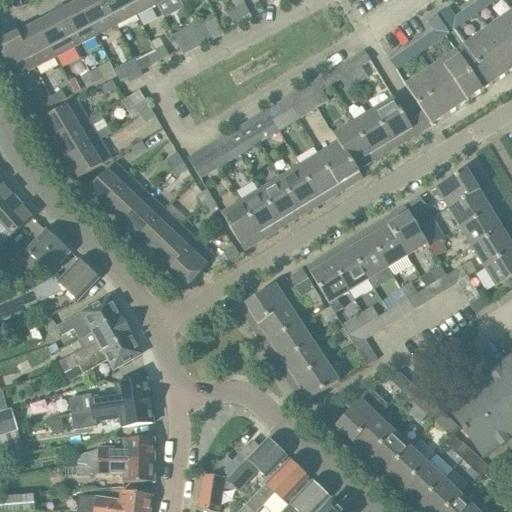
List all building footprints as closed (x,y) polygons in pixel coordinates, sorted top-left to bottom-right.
[(102,0),(82,0),(78,3),(96,36),(116,26),(102,0)] [(102,0),(116,26),(136,15),(128,0),(102,0)] [(128,0),(136,15),(156,5),(153,0),(128,0)] [(483,10),(493,3),(490,0),(480,0),(477,2),(483,10)] [(477,2),(467,9),(473,17),(483,10),(477,2)] [(58,13),(76,47),(96,36),(78,3),(58,13)] [(250,14),(245,4),(236,9),(241,19),(250,14)] [(447,24),(455,18),(448,8),(440,14),(447,24)] [(241,19),(236,9),(227,13),(232,23),(241,19)] [(463,24),(473,17),(467,9),(457,17),(463,24)] [(511,12),(406,87),(432,126),(491,86),(511,70),(511,12)] [(58,13),(38,24),(55,57),(76,47),(58,13)] [(443,26),(436,16),(427,22),(434,32),(443,26)] [(447,24),(453,31),(463,24),(457,17),(455,18),(447,24)] [(55,57),(38,24),(17,34),(35,68),(55,57)] [(204,25),(195,30),(201,40),(209,35),(204,25)] [(438,42),(449,35),(443,26),(434,32),(432,33),(438,42)] [(201,40),(195,30),(187,34),(192,44),(201,40)] [(432,33),(422,40),(427,49),(438,42),(432,33)] [(35,68),(17,34),(0,43),(0,51),(14,79),(35,68)] [(422,40),(411,47),(417,56),(427,49),(422,40)] [(164,46),(155,51),(160,61),(169,57),(164,46)] [(411,47),(401,55),(406,63),(417,56),(411,47)] [(160,61),(155,51),(146,55),(152,65),(160,61)] [(371,62),(365,52),(355,58),(361,68),(371,62)] [(401,55),(390,62),(396,70),(406,63),(401,55)] [(128,78),(122,67),(114,71),(120,82),(128,78)] [(89,73),(95,83),(103,79),(98,69),(89,73)] [(335,70),(325,76),(331,86),(341,80),(335,70)] [(86,88),(95,83),(89,73),(81,78),(82,80),(86,88)] [(331,86),(325,76),(315,82),(321,92),(331,86)] [(117,89),(113,81),(101,87),(105,95),(117,89)] [(51,98),(55,106),(66,99),(62,91),(51,98)] [(318,107),(312,97),(301,103),(308,113),(318,107)] [(55,106),(51,98),(32,109),(37,117),(55,106)] [(394,99),(374,111),(396,148),(416,136),(394,99)] [(43,120),(55,140),(88,120),(76,100),(43,120)] [(141,115),(151,109),(146,101),(136,107),(141,115)] [(156,117),(151,109),(141,115),(146,123),(156,117)] [(396,148),(374,111),(354,123),(377,160),(396,148)] [(282,115),(272,121),(278,131),(288,125),(282,115)] [(67,159),(100,140),(88,120),(55,140),(67,159)] [(269,137),(278,131),(272,121),(262,127),(269,137)] [(377,160),(354,123),(334,136),(339,144),(340,143),(357,171),(358,171),(377,160)] [(243,139),(233,145),(239,155),(249,149),(243,139)] [(100,140),(67,159),(79,179),(112,160),(100,140)] [(146,150),(142,142),(131,149),(135,156),(146,150)] [(340,143),(339,144),(320,155),(342,192),(363,179),(358,171),(357,171),(340,143)] [(239,155),(233,145),(223,151),(230,161),(239,155)] [(220,167),(226,163),(220,153),(214,157),(220,167)] [(173,168),(181,160),(178,154),(168,160),(173,168)] [(320,155),(300,167),(322,204),(342,192),(320,155)] [(220,167),(214,157),(207,161),(214,171),(220,167)] [(188,171),(181,160),(173,168),(178,177),(188,171)] [(88,191),(105,207),(132,179),(115,163),(88,191)] [(210,173),(204,163),(194,169),(200,179),(210,173)] [(322,204),(300,167),(281,179),(303,216),(322,204)] [(448,209),(485,187),(473,167),(436,189),(448,209)] [(122,222),(148,195),(132,179),(105,207),(122,222)] [(281,179),(261,191),(283,228),(303,216),(281,179)] [(0,238),(4,243),(33,217),(14,196),(3,184),(0,186),(0,238)] [(460,229),(497,207),(485,187),(448,209),(460,229)] [(202,204),(210,196),(207,190),(197,196),(202,204)] [(261,191),(242,203),(264,240),(283,228),(261,191)] [(138,238),(165,210),(148,195),(122,222),(138,238)] [(217,207),(210,196),(202,204),(207,212),(217,207)] [(426,207),(421,198),(409,205),(415,214),(426,207)] [(244,252),(264,240),(242,203),(222,215),(244,252)] [(472,248),(509,226),(497,207),(460,229),(472,248)] [(385,220),(407,257),(428,244),(405,208),(385,220)] [(138,238),(155,254),(181,226),(165,210),(138,238)] [(438,229),(432,219),(422,225),(428,235),(438,229)] [(366,232),(388,269),(407,257),(385,220),(366,232)] [(171,270),(198,242),(181,226),(155,254),(171,270)] [(484,268),(511,250),(511,231),(509,226),(472,248),(484,268)] [(71,253),(46,230),(25,252),(26,253),(12,267),(21,276),(35,262),(50,276),(71,253)] [(369,281),(388,269),(366,232),(346,244),(369,281)] [(446,251),(440,241),(430,247),(436,257),(446,251)] [(215,258),(198,242),(171,270),(188,286),(215,258)] [(327,256),(349,292),(369,281),(346,244),(327,256)] [(239,255),(234,247),(223,254),(228,261),(239,255)] [(511,278),(511,250),(484,268),(496,288),(511,278)] [(329,305),(331,308),(335,314),(343,309),(337,300),(349,292),(327,256),(307,268),(329,305)] [(78,260),(66,273),(58,282),(56,281),(54,278),(15,295),(0,301),(0,323),(31,311),(29,306),(64,290),(77,302),(99,280),(78,260)] [(467,278),(461,268),(451,274),(457,284),(467,278)] [(305,296),(315,291),(308,279),(302,270),(291,277),(294,282),(292,283),(301,299),(305,296)] [(427,288),(433,299),(443,293),(437,282),(427,288)] [(239,309),(252,329),(289,306),(275,285),(239,309)] [(423,305),(433,299),(427,288),(417,294),(423,305)] [(321,301),(315,291),(305,296),(311,306),(321,301)] [(484,305),(478,295),(468,301),(474,311),(484,305)] [(86,323),(92,334),(122,316),(120,316),(110,298),(56,328),(61,337),(86,323)] [(289,306),(252,329),(265,348),(302,325),(289,306)] [(388,312),(394,322),(404,316),(398,306),(388,312)] [(337,318),(335,314),(331,308),(321,314),(327,324),(337,318)] [(384,328),(394,322),(388,312),(378,318),(384,328)] [(132,334),(122,316),(92,334),(97,342),(59,364),(64,372),(65,372),(75,367),(77,366),(132,334)] [(342,327),(348,337),(358,331),(352,320),(342,327)] [(277,367),(314,344),(302,325),(265,348),(277,367)] [(367,344),(358,331),(348,337),(357,350),(367,344)] [(142,355),(131,336),(133,335),(132,334),(77,366),(75,367),(63,374),(68,382),(82,375),(108,360),(114,370),(124,364),(142,355)] [(314,344),(277,367),(290,386),(326,363),(314,344)] [(377,361),(371,351),(361,357),(367,367),(377,361)] [(511,356),(445,404),(483,459),(511,438),(511,356)] [(0,378),(26,370),(23,361),(0,368),(0,378)] [(326,363),(290,386),(303,405),(339,382),(326,363)] [(402,392),(410,383),(399,373),(389,379),(402,392)] [(60,374),(46,378),(49,387),(63,383),(60,374)] [(90,399),(92,411),(150,402),(147,380),(115,385),(117,395),(90,399)] [(418,391),(410,383),(402,392),(410,400),(418,391)] [(348,448),(378,417),(388,406),(370,390),(345,405),(351,411),(349,414),(341,407),(319,420),(348,448)] [(150,402),(92,411),(78,413),(80,425),(120,419),(122,429),(154,424),(150,402)] [(434,424),(443,414),(434,406),(426,416),(434,424)] [(7,410),(0,411),(0,435),(17,430),(11,409),(7,410)] [(460,430),(443,414),(434,424),(443,432),(451,439),(460,430)] [(394,433),(378,417),(348,448),(365,464),(394,433)] [(17,430),(0,435),(0,457),(23,451),(17,430)] [(411,448),(394,433),(365,464),(381,480),(411,448)] [(229,449),(205,471),(204,475),(199,511),(203,511),(219,511),(224,478),(238,490),(256,471),(266,479),(287,458),(268,439),(259,449),(252,443),(241,455),(246,459),(243,462),(229,449)] [(77,457),(77,465),(99,461),(154,462),(155,440),(124,440),(123,448),(99,448),(99,449),(77,457)] [(462,460),(471,452),(462,444),(454,452),(462,460)] [(398,495),(428,464),(411,448),(381,480),(398,495)] [(471,468),(479,476),(487,468),(471,452),(462,460),(471,468)] [(259,511),(266,505),(273,511),(282,511),(289,505),(286,502),(308,478),(289,460),(264,486),(239,511),(259,511)] [(99,461),(77,465),(77,474),(123,474),(123,483),(154,483),(154,462),(99,461)] [(444,480),(428,464),(398,495),(415,511),(444,480)] [(483,473),(499,489),(507,480),(490,464),(487,468),(479,476),(480,476),(483,473)] [(415,511),(445,511),(461,496),(444,480),(415,511)] [(511,491),(511,484),(507,480),(499,489),(507,497),(511,491)] [(289,505),(282,511),(316,511),(329,499),(312,482),(289,505)] [(94,510),(110,511),(150,511),(152,496),(121,492),(120,500),(96,497),(78,497),(77,508),(94,510)] [(0,511),(34,511),(33,495),(0,497),(0,511)] [(477,511),(478,511),(461,496),(445,511),(477,511)] [(343,511),(332,501),(321,511),(343,511)]
